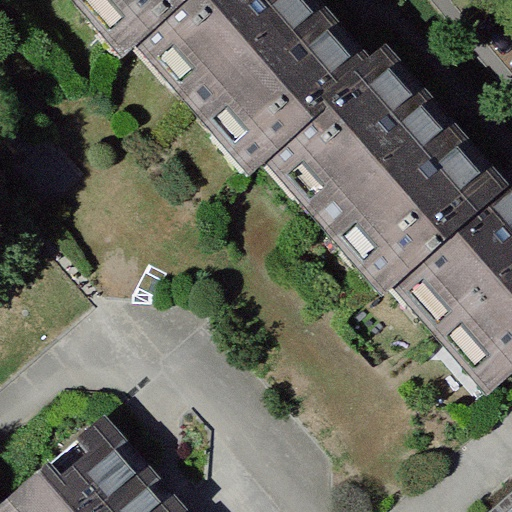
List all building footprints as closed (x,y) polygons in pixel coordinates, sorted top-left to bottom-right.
[(77,0),(132,60),(145,48),(197,0),(77,0)] [(197,0),(145,48),(265,178),(275,169),(387,66),(325,0),(197,0)] [(275,169),(394,298),(400,293),(511,190),(511,177),(399,55),(387,66),(275,169)] [(511,190),(400,293),(495,395),(511,379),(511,190)] [(184,511),(190,507),(103,413),(0,507),(0,511),(184,511)] [(511,511),(511,479),(475,511),(511,511)]
